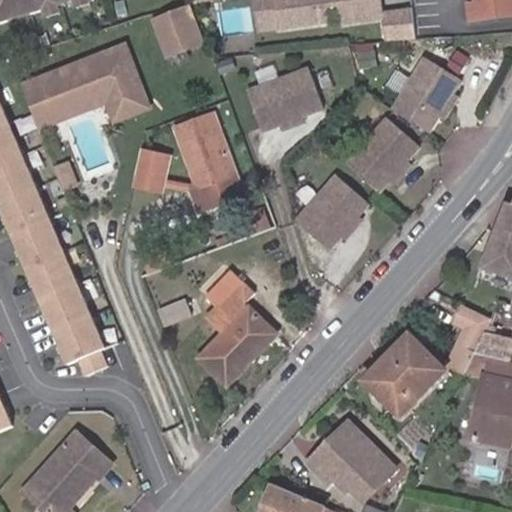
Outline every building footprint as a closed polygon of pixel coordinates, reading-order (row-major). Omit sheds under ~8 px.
[(0,0),(0,24),(10,21),(9,19),(25,14),(26,16),(43,11),(42,9),(60,3),(69,0),(0,0)] [(93,5),(91,0),(72,0),(76,11),(93,5)] [(257,0),(261,31),(281,29),(277,0),(257,0)] [(417,40),(413,10),(384,14),(381,0),(277,0),(281,29),(334,23),(333,7),(343,6),(346,24),(388,19),(391,42),(417,40)] [(511,0),(475,0),(476,5),(468,6),(470,21),(511,16),(511,0)] [(63,14),(60,3),(42,9),(43,11),(46,20),(63,14)] [(204,45),(190,8),(154,22),(168,59),(204,45)] [(168,59),(154,22),(140,27),(154,64),(168,59)] [(124,45),(22,86),(34,117),(102,89),(107,101),(115,120),(149,106),(124,45)] [(458,52),(449,69),(462,76),(471,59),(458,52)] [(236,70),(233,59),(218,64),(221,74),(236,70)] [(454,94),(462,81),(426,59),(392,110),(428,134),(439,118),(454,94)] [(325,109),(310,70),(247,93),(263,133),(280,127),(304,117),(325,109)] [(102,89),(34,117),(39,129),(107,101),(102,89)] [(445,121),(460,98),(454,94),(439,118),(445,121)] [(102,352),(107,350),(0,100),(0,205),(69,366),(79,361),(86,377),(109,368),(102,352)] [(244,196),(214,115),(177,129),(197,184),(199,190),(192,193),(200,213),(244,196)] [(282,133),(307,124),(304,117),(280,127),(282,133)] [(408,161),(420,147),(388,119),(347,165),(379,194),(389,182),(408,161)] [(166,168),(169,156),(142,150),(140,162),(166,168)] [(395,187),(414,166),(408,161),(389,182),(395,187)] [(162,190),(166,168),(140,162),(135,184),(162,190)] [(72,174),(68,164),(56,169),(60,179),(72,174)] [(77,185),(72,174),(60,179),(64,191),(77,185)] [(360,215),(369,204),(337,176),(297,222),(329,250),(342,236),(360,215)] [(192,193),(199,190),(197,184),(190,187),(192,193)] [(511,205),(508,204),(483,269),(511,278),(511,205)] [(347,241),(366,220),(360,215),(342,236),(347,241)] [(229,386),(270,344),(262,336),(269,328),(237,297),(231,297),(209,319),(225,334),(201,358),(229,386)] [(184,306),(157,316),(163,331),(190,321),(184,306)] [(484,335),(491,320),(464,306),(456,323),(466,329),(449,365),(466,374),(469,367),(475,355),(475,353),(484,335)] [(270,344),(277,336),(269,328),(262,336),(270,344)] [(509,361),(511,348),(511,341),(484,335),(475,353),(489,357),(509,361)] [(403,416),(446,372),(413,340),(371,384),(403,416)] [(486,371),(489,357),(475,353),(475,355),(469,367),(486,371)] [(511,381),(511,361),(509,361),(489,357),(486,371),(485,376),(511,381)] [(511,381),(485,376),(484,376),(471,439),(506,446),(511,417),(511,381)] [(76,406),(86,397),(78,389),(69,398),(76,406)] [(0,394),(0,433),(14,427),(0,394)] [(396,470),(349,423),(332,441),(336,444),(329,450),(326,447),(308,464),(328,484),(334,479),(347,491),(350,488),(364,502),(396,470)] [(67,511),(69,510),(111,464),(78,434),(25,494),(45,511),(67,511)] [(329,450),(336,444),(332,441),(326,447),(329,450)] [(335,511),(325,508),(325,506),(274,485),(265,507),(274,510),(273,511),(335,511)]
